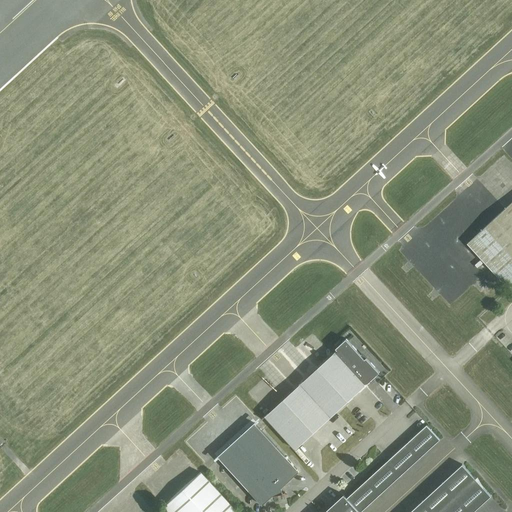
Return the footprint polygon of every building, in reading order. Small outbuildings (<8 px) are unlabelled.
[(511,201),(467,243),(506,286),(511,280),(511,201)] [(333,354),(307,378),(303,382),(302,381),(298,386),(285,398),(268,413),(262,418),(262,419),(265,416),(295,449),(379,372),(366,357),(364,359),(360,354),(362,353),(356,347),(354,348),(346,338),(335,348),(337,350),(332,354),(333,354)] [(299,471),(255,423),(218,457),(262,505),(272,496),(282,493),(281,487),(299,471)] [(360,511),(380,494),(400,476),(420,458),(440,440),(426,425),(406,443),(387,461),(367,480),(347,498),(344,494),(343,494),(324,511),(360,511)] [(409,511),(472,511),(491,496),(462,464),(409,511)] [(235,511),(200,472),(163,506),(168,511),(235,511)]
